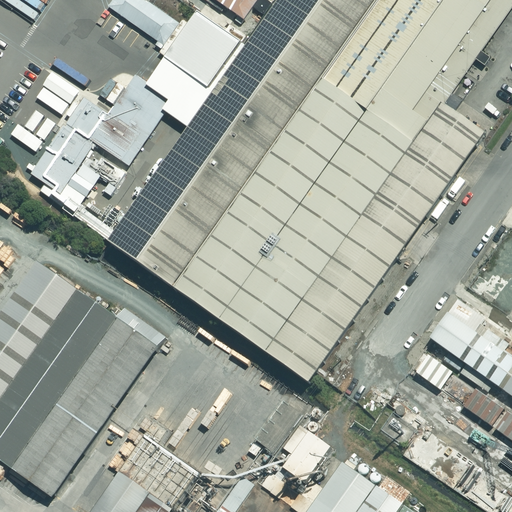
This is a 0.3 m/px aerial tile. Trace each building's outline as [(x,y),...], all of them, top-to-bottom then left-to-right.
[(182,25),(146,0),(117,0),(112,9),(167,48),(182,25)] [(289,0),(117,251),(182,296),(389,0),(289,0)] [(511,0),(389,0),(182,296),(319,392),(325,383),(494,139),(488,135),(447,109),(511,14),(511,0)] [(269,0),(268,0),(214,0),(251,25),(269,0)] [(64,9),(58,4),(45,20),(51,25),(64,9)] [(75,16),(67,11),(55,26),(63,32),(75,16)] [(247,47),(199,13),(168,58),(216,91),(247,47)] [(110,116),(86,100),(35,176),(64,196),(98,146),(132,169),(177,102),(137,76),(110,116)] [(17,218),(1,208),(0,209),(0,223),(10,230),(17,218)] [(511,256),(505,251),(503,253),(488,275),(511,291),(511,256)] [(0,414),(83,296),(42,267),(0,327),(0,414)] [(83,296),(0,414),(0,461),(18,474),(122,325),(120,323),(83,296)] [(488,321),(461,303),(434,343),(511,396),(511,355),(507,353),(511,347),(483,327),(488,321)] [(122,325),(18,474),(59,502),(163,353),(162,352),(170,341),(128,312),(120,323),(122,325)] [(495,428),(507,410),(459,376),(446,394),(495,428)] [(305,418),(288,405),(260,444),(277,457),(305,418)] [(511,413),(498,431),(511,440),(511,413)] [(181,511),(205,479),(164,451),(175,435),(162,426),(101,511),(181,511)] [(229,433),(222,428),(199,462),(206,467),(229,433)] [(315,438),(302,428),(286,451),(299,460),(315,438)] [(337,453),(315,438),(299,460),(289,474),(311,490),(337,453)] [(411,511),(348,467),(316,511),(411,511)] [(264,490),(295,511),(303,511),(310,503),(318,508),(328,493),(318,486),(309,499),(275,475),(264,490)] [(240,511),(257,488),(245,479),(225,509),(229,511),(240,511)]
